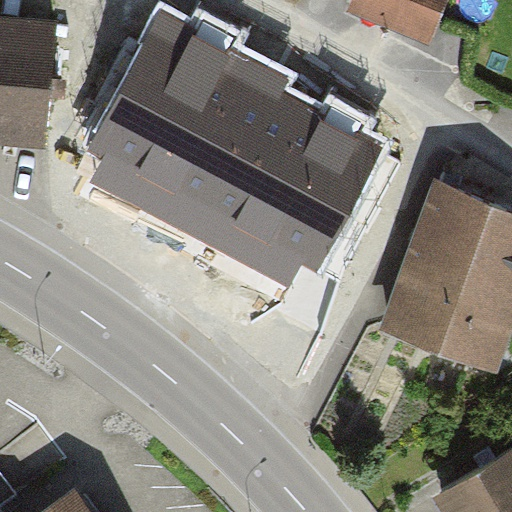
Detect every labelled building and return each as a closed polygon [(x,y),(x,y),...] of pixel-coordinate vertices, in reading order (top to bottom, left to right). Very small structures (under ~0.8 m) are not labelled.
[(455,0),(360,0),(359,6),(439,39),(455,0)] [(0,137),(52,141),(62,22),(0,17),(0,137)] [(386,141),(163,23),(97,146),(320,264),(386,141)] [(511,200),(445,173),(387,319),(507,367),(511,355),(511,200)] [(511,511),(511,450),(443,492),(455,511),(511,511)] [(97,511),(80,488),(47,511),(97,511)]
